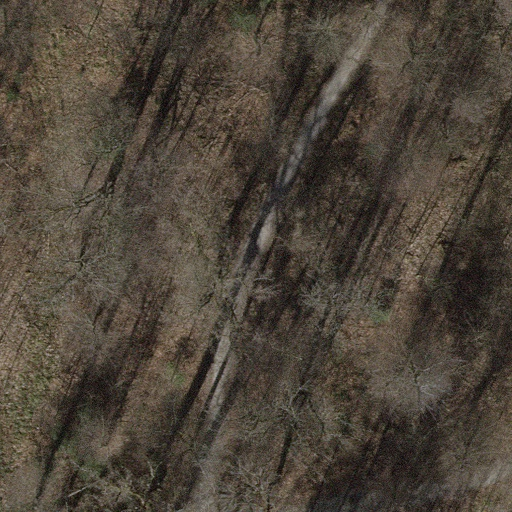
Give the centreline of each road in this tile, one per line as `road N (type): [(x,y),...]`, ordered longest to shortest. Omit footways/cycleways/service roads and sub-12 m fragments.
road 1 (track): [(367,0),(240,289),(181,511)]
road 2 (track): [(340,511),(511,472)]
